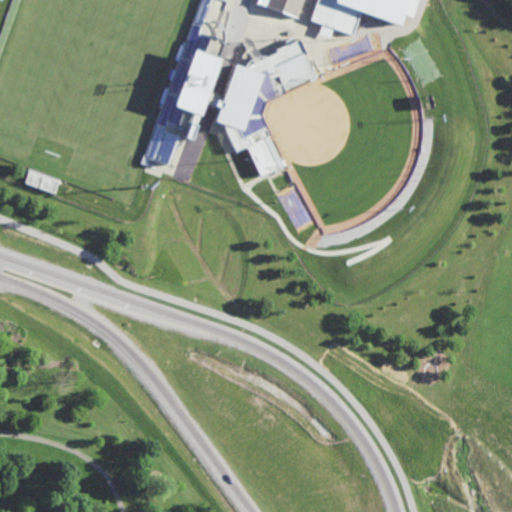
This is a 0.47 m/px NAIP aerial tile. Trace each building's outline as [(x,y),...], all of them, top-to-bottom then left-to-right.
[(152,168),(137,163),(141,154),(142,155),(197,0),(221,0),(224,1),(216,23),(217,25),(219,29),(220,30),(222,30),(222,34),(222,39),(221,45),(217,53),(215,59),(216,59),(195,115),(186,140),(180,138),(177,146),(172,144),(164,165),(145,159),(144,161),(154,165),(152,168)] [(302,0),(296,19),(277,12),(253,4),(254,0),(302,0)] [(315,0),(308,20),(319,24),(316,34),(328,38),(331,29),(351,36),(359,13),(397,26),(406,0),(315,0)] [(284,166),(281,159),(278,160),(267,136),(269,134),(260,116),(265,102),(308,79),(309,81),(316,78),(312,71),(314,69),(310,60),(306,62),(303,55),(304,54),(297,38),(272,49),(272,52),(261,57),(261,56),(253,56),(249,57),(245,59),(241,63),(239,67),(229,64),(215,101),(210,99),(207,106),(213,108),(208,121),(220,125),(232,153),(243,148),(257,177),(266,173),(268,176),(278,171),(277,169),(284,166)] [(296,230),(278,193),(290,186),(308,223),(296,230)]
